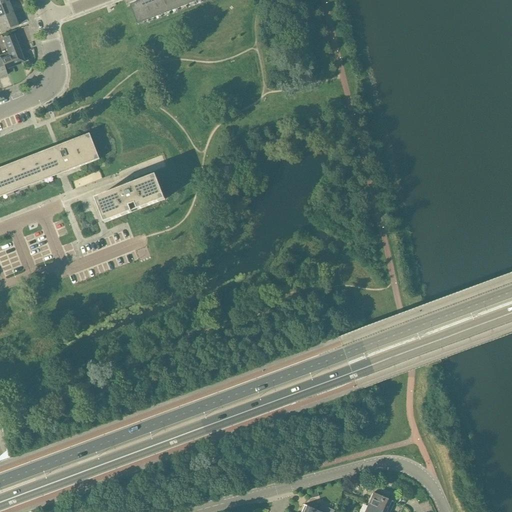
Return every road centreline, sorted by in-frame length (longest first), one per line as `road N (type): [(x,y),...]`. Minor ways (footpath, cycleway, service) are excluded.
road 1 (secondary): [(511,294),(0,484)]
road 2 (secondary): [(0,503),(511,314)]
road 3 (residential): [(444,511),(420,475),(389,461),(277,490)]
road 4 (residential): [(0,110),(52,80),(47,18)]
